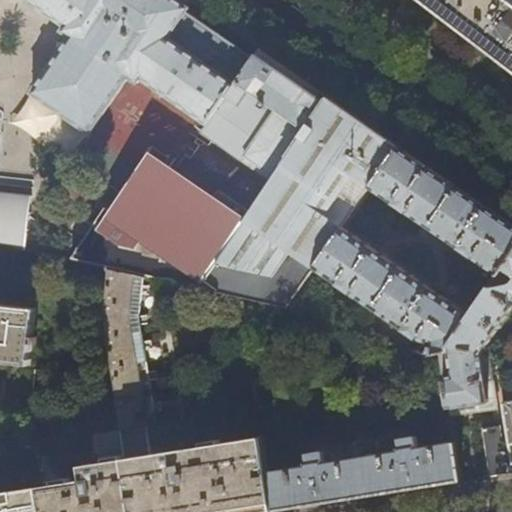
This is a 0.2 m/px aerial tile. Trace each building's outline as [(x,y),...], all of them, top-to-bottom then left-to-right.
[(254,58),(187,12),(191,7),(179,0),(27,0),(67,27),(63,32),(72,38),(33,94),(88,133),(128,77),(138,83),(142,78),(207,123),(203,130),(275,179),(330,98),(260,50),(254,58)] [(511,0),(425,0),(480,42),(511,66),(511,0)] [(318,269),(346,228),(373,188),(401,148),(365,123),(330,98),(275,179),(253,211),(200,289),(241,298),(291,309),(318,269)] [(511,223),(465,191),(401,148),(373,188),(500,277),(511,259),(511,223)] [(200,289),(253,211),(222,190),(215,201),(151,155),(116,211),(111,208),(77,261),(108,269),(145,277),(200,289)] [(0,244),(31,251),(31,196),(0,192),(0,244)] [(473,316),(346,228),(318,269),(419,340),(431,344),(429,355),(452,350),(452,347),(452,346),(473,316)] [(511,259),(500,277),(473,316),(452,346),(484,353),(511,312),(511,259)] [(140,316),(145,277),(108,269),(101,314),(123,458),(81,465),(83,479),(40,486),(43,511),(264,511),(273,511),(267,472),(262,437),(152,454),(147,425),(157,424),(140,316)] [(0,304),(0,355),(29,359),(34,308),(0,304)] [(498,407),(491,354),(484,353),(452,346),(452,347),(452,350),(454,364),(443,366),(451,415),(498,407)] [(511,447),(511,439),(503,440),(501,425),(483,428),(491,476),(502,474),(511,472),(511,447)] [(309,465),(267,472),(273,511),(286,509),(461,481),(455,443),(416,449),(416,446),(401,448),(402,451),(324,463),(323,460),(308,462),(309,465)] [(43,511),(40,486),(0,492),(0,511),(43,511)]
